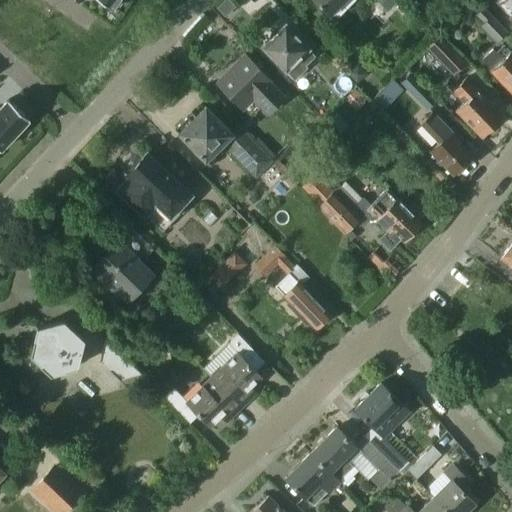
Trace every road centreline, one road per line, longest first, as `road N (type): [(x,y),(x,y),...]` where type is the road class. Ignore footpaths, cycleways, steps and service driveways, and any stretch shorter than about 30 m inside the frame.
road 1 (residential): [(186,511),(382,331)]
road 2 (residential): [(382,331),(511,164)]
road 3 (residential): [(511,479),(382,331)]
road 4 (unclassified): [(199,0),(77,130)]
